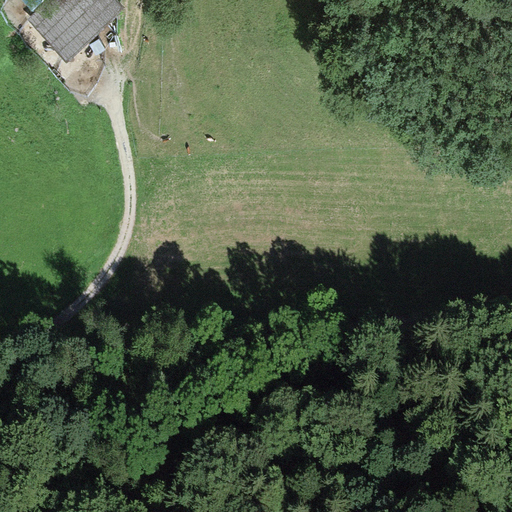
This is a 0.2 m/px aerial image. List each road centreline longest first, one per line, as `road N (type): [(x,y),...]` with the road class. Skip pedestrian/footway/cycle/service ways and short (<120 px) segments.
road 1 (track): [(107,511),(204,450),(430,334),(511,324)]
road 2 (track): [(0,350),(60,317),(111,272),(131,173),(95,68)]
